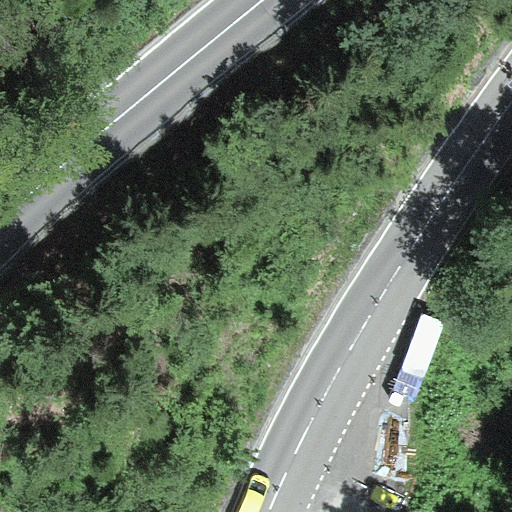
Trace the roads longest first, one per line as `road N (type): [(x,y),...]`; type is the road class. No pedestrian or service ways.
road 1 (tertiary): [(511,99),(421,229),(320,402),(267,511)]
road 2 (tertiary): [(0,222),(261,0)]
